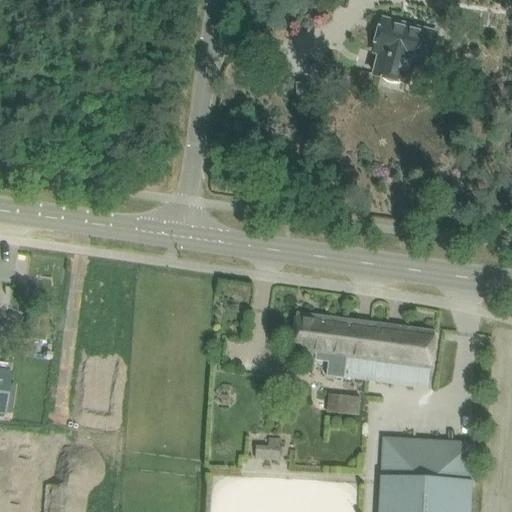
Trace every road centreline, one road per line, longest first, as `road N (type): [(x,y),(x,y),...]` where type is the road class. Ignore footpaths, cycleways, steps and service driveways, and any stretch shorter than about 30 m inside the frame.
road 1 (secondary): [(511,284),(183,238)]
road 2 (unclassified): [(183,238),(214,0)]
road 3 (secondary): [(183,238),(0,211)]
